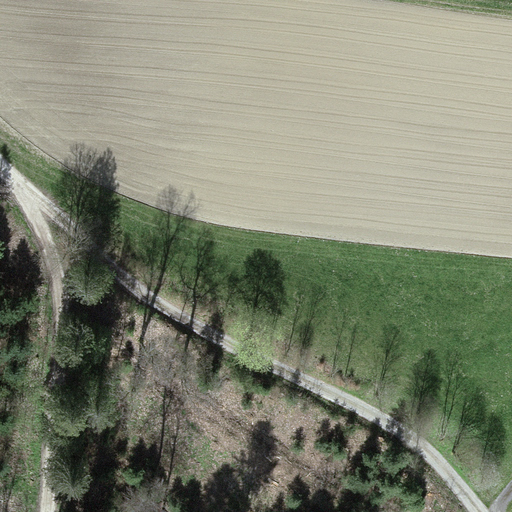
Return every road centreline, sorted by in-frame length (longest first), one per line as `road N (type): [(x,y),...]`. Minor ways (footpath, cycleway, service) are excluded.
road 1 (track): [(478,511),(412,437),(151,296),(0,163)]
road 2 (track): [(23,185),(49,248),(60,370),(44,511)]
